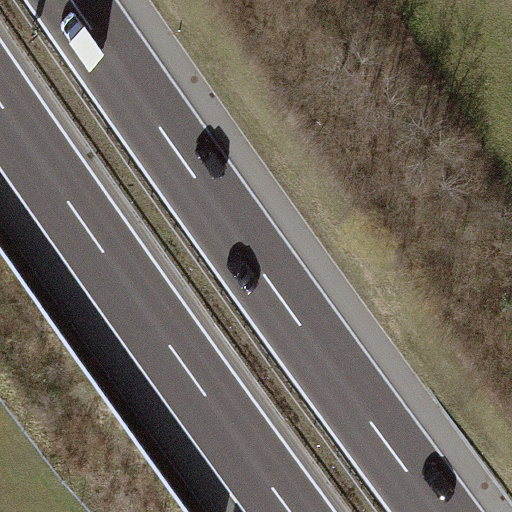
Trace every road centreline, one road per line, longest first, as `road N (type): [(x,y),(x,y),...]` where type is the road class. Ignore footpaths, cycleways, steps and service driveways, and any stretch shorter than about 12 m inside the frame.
road 1 (motorway): [(439,511),(74,0)]
road 2 (motorway): [(0,104),(290,511)]
